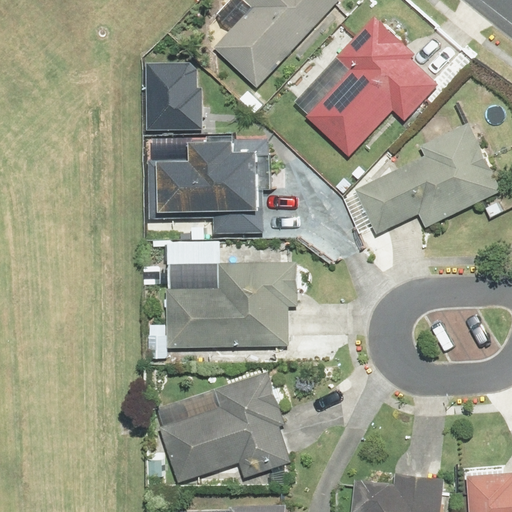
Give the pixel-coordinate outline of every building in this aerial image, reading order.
[(212,51),(261,95),(343,6),(336,0),(237,0),(249,10),(212,51)] [(445,86),(373,21),(336,61),(350,73),(306,122),(352,163),(394,117),(407,128),(445,86)] [(431,160),(355,185),(372,238),(424,221),(429,237),(503,214),(477,131),(427,147),(431,160)] [(214,236),(273,236),(274,142),(216,142),(216,161),(148,161),(148,222),(214,223),(214,236)] [(304,268),(170,266),(169,348),(293,350),(293,302),(304,302),(304,268)] [(242,479),(304,457),(273,370),(216,390),(222,408),(158,431),(178,485),(236,464),(242,479)] [(446,511),(449,482),(357,475),(354,511),(446,511)] [(511,511),(511,475),(468,477),(469,511),(511,511)]
